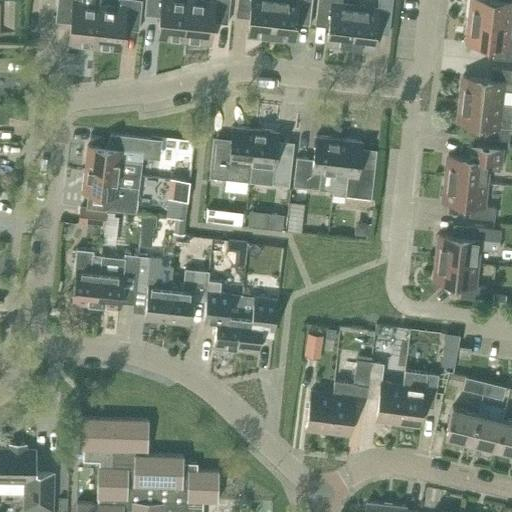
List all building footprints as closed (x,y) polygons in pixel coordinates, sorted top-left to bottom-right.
[(71,19),(68,44),(94,46),(99,6),(99,0),(57,0),(56,17),(71,19)] [(94,46),(121,49),(123,24),(139,26),(142,0),(139,0),(117,0),(117,8),(99,6),(94,46)] [(145,0),(145,11),(160,12),(158,37),(184,40),(187,0),(145,0)] [(229,0),(206,0),(206,1),(194,0),(187,0),(184,40),(210,43),(212,18),(228,19),(229,0)] [(237,0),(236,9),(247,10),(250,14),(247,35),(270,38),(274,0),(237,0)] [(299,16),(310,18),(311,0),(274,0),(270,38),(293,41),(296,19),(299,16)] [(329,23),(327,44),(350,47),(354,6),(341,4),(341,0),(317,0),(316,18),(326,20),(329,23)] [(350,47),(373,50),(375,28),(379,26),(389,27),(392,0),(378,0),(377,9),(354,6),(350,47)] [(511,12),(511,0),(470,0),(469,20),(510,24),(511,12)] [(494,46),(492,58),(511,60),(511,38),(508,38),(510,24),(469,20),(466,43),(494,46)] [(511,69),(491,67),(490,79),(462,76),(460,99),(501,104),(502,91),(511,91),(511,69)] [(460,99),(457,123),(485,126),(484,137),(509,140),(511,110),(511,105),(501,104),(460,99)] [(255,129),(232,127),(231,139),(212,137),(208,177),(249,181),(255,129)] [(275,155),(278,132),(255,129),(249,181),(289,186),(292,157),(275,155)] [(115,149),(87,146),(85,169),(140,175),(142,153),(150,153),(152,139),(116,135),(115,149)] [(338,139),(315,136),(313,159),(296,157),(293,185),(333,190),(338,139)] [(358,168),(361,141),(338,139),(333,190),(331,202),(343,203),(344,196),(371,199),(374,169),(358,168)] [(475,158),(448,155),(445,178),(486,183),(487,170),(499,171),(502,149),(477,146),(475,158)] [(85,169),(82,192),(108,195),(106,209),(135,213),(138,188),(140,175),(85,169)] [(445,178),(442,201),(470,204),(469,216),(494,219),(495,207),(483,206),(486,183),(445,178)] [(175,205),(173,233),(184,234),(186,206),(175,205)] [(224,208),(207,207),(205,221),(222,223),(224,208)] [(105,211),(80,208),(79,222),(104,225),(105,211)] [(247,208),(246,220),(258,222),(259,209),(247,208)] [(266,228),(282,230),(283,215),(268,213),(266,228)] [(286,217),(285,230),(295,231),(297,218),(286,217)] [(355,221),(354,234),(367,235),(368,222),(355,221)] [(466,238),(439,234),(436,258),(477,262),(478,249),(498,251),(501,229),(468,226),(466,238)] [(188,244),(189,236),(176,234),(175,242),(188,244)] [(74,267),(76,268),(72,303),(96,305),(101,255),(93,254),(93,250),(76,248),(74,267)] [(119,308),(121,290),(133,291),(137,255),(125,254),(124,258),(101,255),(96,305),(119,308)] [(133,291),(147,293),(144,319),(167,322),(170,286),(173,266),(161,265),(161,258),(137,255),(133,291)] [(436,258),(433,281),(461,284),(460,296),(485,299),(486,286),(474,285),(477,262),(436,258)] [(192,297),(206,299),(204,312),(217,314),(213,347),(236,349),(242,295),(219,293),(221,282),(208,281),(209,272),(185,269),(183,288),(170,286),(167,322),(189,324),(192,297)] [(504,307),(506,295),(492,293),(490,306),(504,307)] [(274,327),(277,299),(242,295),(236,349),(259,352),(262,326),(274,327)] [(335,331),(326,330),(326,340),(334,340),(335,331)] [(438,333),(427,332),(426,342),(437,343),(438,333)] [(307,333),(304,356),(318,358),(321,334),(307,333)] [(444,334),(443,350),(455,351),(457,336),(444,334)] [(408,337),(401,336),(400,346),(407,347),(408,337)] [(469,358),(471,347),(460,346),(458,357),(469,358)] [(367,386),(371,362),(356,359),(353,384),(367,386)] [(374,392),(379,393),(375,419),(397,422),(403,381),(381,378),(383,364),(371,362),(367,386),(366,398),(371,398),(374,392)] [(435,399),(438,375),(425,373),(423,384),(403,381),(397,422),(419,425),(423,397),(435,399)] [(463,390),(482,395),(485,382),(466,378),(463,390)] [(485,382),(482,395),(503,400),(506,388),(485,382)] [(305,428),(327,431),(332,394),(310,391),(305,428)] [(332,394),(327,431),(349,433),(354,396),(332,394)] [(445,437),(469,443),(476,414),(452,408),(445,437)] [(476,414),(469,443),(494,449),(501,420),(476,414)] [(147,450),(148,420),(99,418),(79,417),(78,447),(83,448),(82,460),(99,461),(98,466),(97,466),(97,467),(96,497),(97,497),(97,503),(76,502),(75,511),(202,511),(203,501),(217,502),(218,471),(197,470),(197,463),(182,462),(183,455),(145,454),(146,450),(147,450)] [(511,423),(502,421),(501,420),(494,449),(511,453),(511,423)] [(0,450),(0,478),(25,479),(24,509),(52,510),(53,473),(35,472),(35,451),(26,451),(26,443),(8,443),(8,450),(0,450)]
